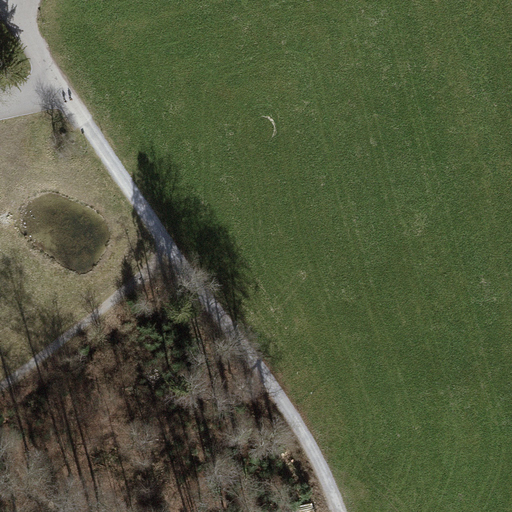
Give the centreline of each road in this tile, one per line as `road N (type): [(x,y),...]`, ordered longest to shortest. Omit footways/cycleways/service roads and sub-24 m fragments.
road 1 (track): [(171,251),(275,388),(339,511)]
road 2 (track): [(63,88),(171,251)]
